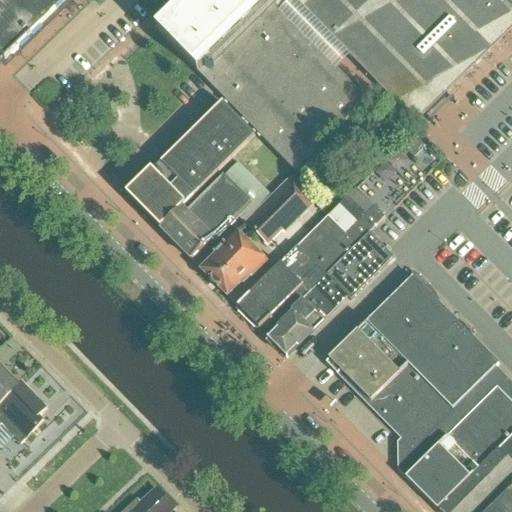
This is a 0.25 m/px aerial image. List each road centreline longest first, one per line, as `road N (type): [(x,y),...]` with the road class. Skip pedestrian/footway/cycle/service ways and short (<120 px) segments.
road 1 (tertiary): [(0,128),(265,402)]
road 2 (residential): [(265,402),(511,159)]
road 3 (unclassified): [(113,435),(0,318)]
road 4 (residential): [(0,104),(114,0)]
road 5 (tertiary): [(265,402),(371,511)]
